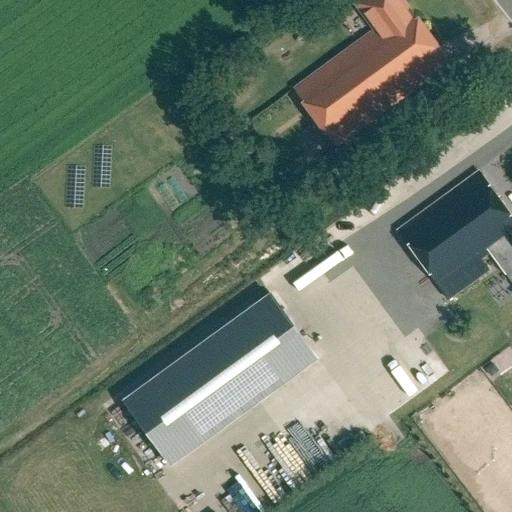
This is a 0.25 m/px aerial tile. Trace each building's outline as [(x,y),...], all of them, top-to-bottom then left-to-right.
[(336,146),(448,67),(405,5),(404,6),(399,0),(362,0),(356,5),(374,31),(293,89),(336,146)] [(265,136),(247,113),(230,126),(248,150),(265,136)] [(481,260),(505,242),(508,245),(495,255),(508,273),(511,270),(511,217),(479,172),(398,232),(449,300),(489,271),(481,260)] [(171,466),(318,360),(271,294),(124,401),(171,466)] [(337,407),(318,420),(340,452),(382,421),(349,376),(327,392),(337,407)]
